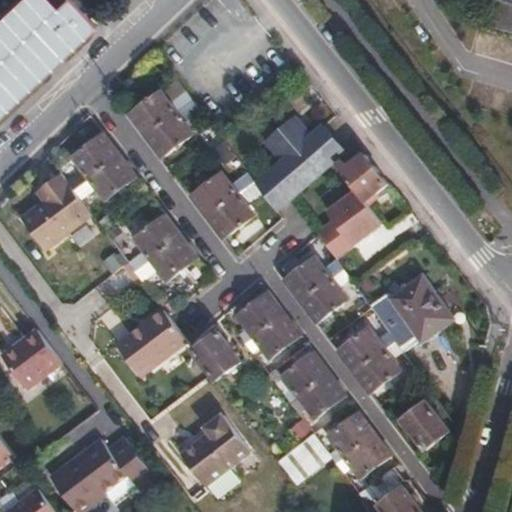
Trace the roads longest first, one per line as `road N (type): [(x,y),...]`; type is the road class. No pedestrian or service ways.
road 1 (tertiary): [(276,0),(511,290)]
road 2 (residential): [(264,261),(446,511)]
road 3 (residential): [(88,78),(237,284)]
road 4 (tertiary): [(475,511),(511,384)]
road 5 (residential): [(0,168),(88,78)]
